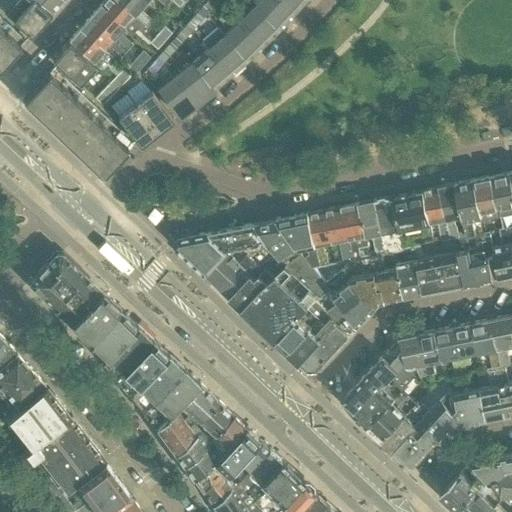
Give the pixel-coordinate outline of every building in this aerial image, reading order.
[(13,0),(3,10),(30,35),(51,12),(38,0),(13,0)] [(38,0),(51,12),(61,0),(38,0)] [(117,0),(103,0),(100,4),(124,26),(123,26),(131,34),(136,28),(143,34),(149,28),(147,26),(147,25),(117,0)] [(145,0),(117,0),(147,25),(152,19),(140,9),(139,8),(146,0),(145,0)] [(217,0),(207,0),(203,5),(209,10),(217,0)] [(280,0),(258,0),(254,4),(278,28),(279,28),(280,27),(279,27),(293,12),(280,0)] [(280,0),(293,12),(303,0),(280,0)] [(100,4),(89,16),(127,49),(132,43),(119,32),(123,26),(124,26),(100,4)] [(254,4),(239,19),(262,43),(277,29),(278,29),(278,28),(254,4)] [(197,11),(187,23),(193,28),(203,16),(197,11)] [(0,38),(11,26),(0,15),(0,38)] [(89,16),(79,27),(103,49),(107,43),(121,55),(127,49),(89,16)] [(239,19),(224,34),(247,59),(248,58),(262,43),(239,19)] [(193,28),(187,23),(176,35),(182,40),(193,28)] [(11,26),(0,38),(0,64),(20,44),(20,43),(24,39),(11,26)] [(164,26),(157,34),(164,40),(171,32),(164,26)] [(201,40),(208,47),(230,73),(245,60),(246,60),(247,59),(246,59),(247,59),(224,34),(217,26),(201,40)] [(68,39),(96,64),(101,69),(106,64),(117,75),(119,73),(120,73),(123,69),(124,68),(115,59),(103,49),(79,27),(68,39)] [(164,40),(157,34),(149,42),(157,49),(164,40)] [(96,64),(68,39),(52,59),(79,83),(96,64)] [(168,44),(157,56),(163,62),(174,49),(168,44)] [(208,47),(192,61),(213,88),(213,87),(214,88),(215,87),(214,87),(230,73),(208,47)] [(142,50),(136,57),(143,64),(150,57),(142,50)] [(163,62),(157,56),(147,68),(153,74),(163,62)] [(143,64),(136,57),(129,65),(137,71),(143,64)] [(192,61),(175,74),(196,101),(212,89),(213,88),(192,61)] [(22,98),(35,110),(66,78),(53,66),(48,71),(48,70),(22,98)] [(119,73),(117,75),(114,79),(121,85),(129,76),(123,69),(120,73),(119,73)] [(196,101),(175,74),(157,88),(178,115),(179,114),(180,114),(180,113),(196,101)] [(35,110),(49,123),(79,91),(66,78),(35,110)] [(112,79),(104,87),(112,94),(121,85),(114,79),(113,80),(112,79)] [(112,94),(104,87),(94,97),(102,105),(112,94)] [(151,90),(134,102),(156,131),(173,119),(151,90)] [(49,123),(62,135),(92,104),(79,91),(49,123)] [(156,131),(134,102),(117,115),(139,144),(156,131)] [(62,135),(75,148),(105,116),(92,104),(62,135)] [(75,148),(88,161),(119,129),(105,116),(75,148)] [(119,129),(88,161),(102,173),(128,146),(127,146),(132,141),(119,129)] [(491,175),(500,216),(511,213),(511,183),(509,171),(491,175)] [(481,220),(500,216),(491,175),(472,179),(480,216),(481,220)] [(464,230),(465,236),(475,234),(472,217),(480,216),(472,179),(454,182),(461,216),(464,230)] [(438,186),(450,239),(465,236),(464,230),(457,231),(455,227),(454,227),(453,218),(461,216),(454,182),(438,186)] [(446,240),(450,239),(438,186),(422,189),(429,222),(437,221),(441,240),(446,239),(446,240)] [(375,199),(383,233),(387,252),(393,251),(402,249),(398,230),(406,228),(408,236),(422,233),(423,235),(432,233),(429,222),(422,189),(409,192),(390,196),(375,199)] [(387,252),(383,233),(375,199),(358,202),(365,235),(373,234),(377,254),(381,253),(387,252)] [(365,235),(358,202),(341,205),(353,259),(359,258),(357,247),(367,245),(365,235)] [(341,256),(342,261),(353,259),(341,205),(324,209),(331,241),(339,240),(341,256)] [(331,241),(324,209),(307,212),(315,245),(321,265),(328,264),(326,253),(324,253),(322,243),(331,241)] [(315,245),(307,212),(275,218),(298,248),(307,246),(308,254),(304,257),(311,266),(321,265),(315,245)] [(300,252),(298,248),(275,218),(255,222),(269,242),(274,248),(288,262),(300,253),(300,252)] [(269,242),(255,222),(207,231),(236,259),(238,257),(241,259),(248,252),(259,262),(274,248),(269,242)] [(492,277),(511,273),(511,251),(507,227),(499,229),(502,243),(491,245),(490,240),(481,241),(484,256),(487,256),(492,277)] [(236,259),(207,231),(178,237),(176,244),(218,284),(241,259),(238,257),(236,259)] [(480,236),(481,241),(490,240),(489,231),(484,232),(485,235),(480,236)] [(460,284),(492,277),(487,256),(484,256),(481,241),(476,242),(477,248),(469,249),(468,246),(467,246),(465,236),(450,239),(451,243),(460,284)] [(441,288),(460,284),(451,243),(450,239),(446,240),(449,252),(434,255),(441,288)] [(412,247),(415,259),(421,289),(422,292),(435,289),(441,288),(434,255),(423,257),(420,245),(412,247)] [(402,295),(422,292),(421,289),(415,259),(412,247),(403,249),(406,261),(396,263),(397,267),(401,289),(402,295)] [(75,318),(101,289),(88,276),(88,277),(62,252),(56,252),(55,252),(50,258),(47,261),(45,264),(59,278),(56,281),(73,297),(64,308),(75,318)] [(218,284),(230,294),(259,262),(248,252),(241,259),(218,284)] [(318,297),(329,289),(324,282),(311,266),(304,257),(300,253),(288,262),(275,273),(262,284),(242,306),(275,338),(307,306),(316,299),(318,297)] [(377,254),(369,256),(372,272),(373,272),(376,287),(380,287),(381,289),(383,299),(402,295),(401,289),(397,267),(384,269),(382,257),(381,253),(377,254)] [(379,300),(383,299),(381,289),(380,287),(376,287),(373,272),(372,272),(369,256),(359,258),(353,259),(342,261),(338,262),(342,268),(357,289),(372,308),(379,300)] [(230,294),(242,306),(262,284),(275,273),(267,266),(265,268),(259,262),(230,294)] [(70,322),(71,323),(75,318),(64,308),(73,297),(56,281),(59,278),(45,264),(28,281),(70,322)] [(324,282),(329,289),(339,302),(349,315),(345,318),(353,328),(366,315),(372,308),(357,289),(342,268),(324,282)] [(86,341),(102,324),(119,306),(101,289),(75,318),(71,323),(86,341)] [(329,289),(318,297),(316,299),(328,310),(333,307),(339,302),(329,289)] [(339,302),(333,307),(342,320),(345,318),(349,315),(339,302)] [(119,341),(136,322),(126,313),(119,306),(102,324),(119,341)] [(275,338),(288,349),(309,327),(318,318),(312,313),(313,312),(307,306),(275,338)] [(491,318),(500,366),(504,365),(510,363),(506,346),(511,344),(511,326),(510,314),(491,318)] [(316,369),(353,328),(345,318),(342,320),(332,327),(300,361),(308,369),(316,369)] [(493,367),(496,367),(500,366),(491,318),(471,322),(477,352),(489,350),(490,355),(491,355),(493,367)] [(298,359),(300,361),(332,327),(330,324),(331,323),(328,319),(316,332),(309,327),(288,349),(290,352),(290,355),(295,359),(298,359)] [(115,376),(152,337),(136,322),(136,323),(136,322),(119,341),(101,359),(115,376)] [(471,322),(453,326),(463,373),(465,372),(463,364),(470,363),(470,360),(469,353),(477,352),(471,322)] [(86,341),(101,359),(119,341),(102,324),(86,341)] [(453,326),(434,330),(442,359),(451,358),(452,363),(453,363),(455,374),(463,373),(453,326)] [(434,330),(417,333),(427,374),(435,373),(432,363),(442,361),(442,359),(434,330)] [(400,337),(399,338),(404,359),(406,365),(409,368),(416,366),(421,375),(427,374),(417,333),(400,337)] [(16,351),(16,352),(0,335),(0,367),(18,353),(16,351)] [(129,393),(149,371),(167,351),(152,337),(115,376),(129,393)] [(345,404),(353,411),(378,384),(386,379),(404,359),(399,338),(345,395),(345,404)] [(165,386),(183,367),(167,351),(149,371),(165,386)] [(0,393),(30,368),(18,353),(0,367),(0,393)] [(353,411),(367,425),(403,388),(415,376),(409,368),(406,365),(404,359),(386,379),(378,384),(353,411)] [(496,367),(505,414),(510,412),(511,411),(511,380),(508,382),(504,365),(500,366),(496,367)] [(180,401),(199,382),(190,374),(190,373),(183,367),(165,386),(143,410),(157,426),(176,406),(180,401)] [(480,387),(486,417),(488,417),(487,417),(500,414),(505,414),(496,367),(493,367),(477,370),(478,378),(488,376),(490,385),(480,387)] [(44,384),(30,368),(0,393),(0,400),(10,413),(34,442),(29,446),(21,454),(28,464),(32,469),(41,462),(36,455),(41,450),(70,486),(77,481),(104,461),(105,460),(81,431),(60,404),(44,384)] [(143,410),(165,386),(149,371),(129,393),(143,410)] [(426,411),(410,428),(429,446),(449,425),(465,422),(451,408),(454,404),(451,393),(447,389),(449,388),(443,378),(418,401),(417,402),(426,411)] [(198,417),(217,398),(199,382),(180,401),(198,417)] [(451,408),(465,422),(470,420),(486,417),(480,387),(451,393),(454,404),(451,408)] [(367,425),(382,438),(417,402),(418,401),(403,388),(367,425)] [(209,434),(231,412),(217,398),(198,417),(194,421),(198,425),(202,421),(210,429),(207,433),(209,434)] [(390,445),(392,447),(410,428),(426,411),(417,402),(382,438),(383,439),(381,441),(387,448),(390,445)] [(157,426),(165,438),(188,416),(186,413),(183,416),(176,406),(157,426)] [(221,449),(244,424),(231,412),(209,434),(208,435),(211,438),(216,443),(221,449)] [(165,438),(175,452),(195,432),(188,422),(191,419),(188,416),(165,438)] [(0,423),(0,425),(6,433),(10,439),(14,436),(8,428),(11,425),(6,419),(0,423)] [(205,494),(228,469),(258,437),(258,434),(251,427),(247,427),(244,424),(221,449),(206,464),(209,482),(201,489),(205,494)] [(410,428),(392,447),(411,466),(429,446),(410,428)] [(184,465),(207,443),(211,438),(208,435),(204,439),(197,429),(195,432),(175,452),(184,465)] [(21,444),(14,436),(10,439),(17,449),(21,454),(29,446),(25,441),(21,444)] [(238,478),(268,447),(258,437),(228,469),(234,474),(238,478)] [(184,465),(201,489),(209,482),(206,464),(221,449),(216,443),(211,448),(207,443),(184,465)] [(246,493),(279,457),(268,447),(238,478),(235,482),(246,493)] [(511,452),(495,456),(505,468),(506,467),(506,469),(510,468),(511,475),(511,452)] [(501,472),(505,468),(495,456),(469,461),(485,479),(493,473),(501,472)] [(263,511),(268,511),(301,478),(279,457),(246,493),(262,510),(263,511)] [(104,461),(77,481),(84,490),(75,497),(77,500),(71,505),(74,509),(80,504),(82,503),(118,478),(105,460),(104,461)] [(440,493),(457,509),(485,479),(469,461),(470,462),(467,465),(477,477),(472,482),(460,471),(440,493)] [(32,469),(43,484),(50,478),(42,467),(44,466),(41,462),(32,469)] [(213,505),(235,482),(238,478),(234,474),(228,480),(222,475),(205,494),(213,504),(212,505),(213,505)] [(54,498),(62,493),(63,492),(59,486),(58,488),(50,478),(43,484),(54,498)] [(130,495),(118,478),(82,503),(87,511),(95,505),(99,511),(106,511),(130,495)] [(290,511),(313,488),(313,485),(307,479),(302,479),(301,478),(268,511),(290,511)] [(460,511),(488,511),(492,508),(500,500),(500,495),(490,486),(492,484),(488,484),(485,479),(457,509),(460,511)] [(258,511),(262,510),(246,493),(235,482),(213,505),(213,506),(214,506),(218,511),(258,511)] [(511,511),(511,486),(501,485),(500,495),(500,500),(492,508),(496,511),(511,511)] [(311,511),(323,499),(313,489),(313,488),(290,511),(311,511)] [(54,499),(62,509),(63,511),(69,511),(74,509),(71,505),(62,493),(54,498),(54,499)] [(139,511),(141,511),(130,495),(106,511),(139,511)] [(336,511),(337,511),(323,499),(311,511),(336,511)]
